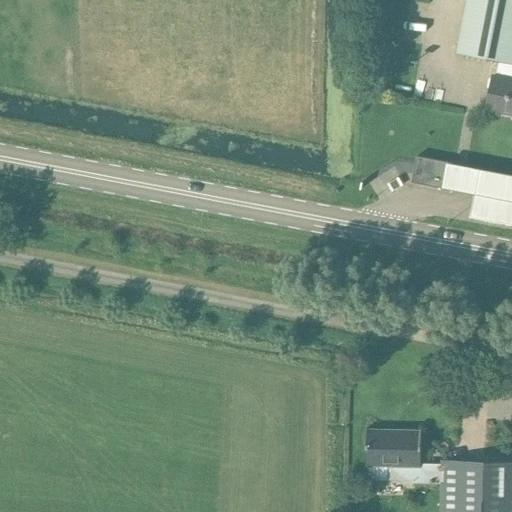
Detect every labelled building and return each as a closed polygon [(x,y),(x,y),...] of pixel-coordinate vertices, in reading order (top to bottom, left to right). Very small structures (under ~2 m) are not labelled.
[(482,106),(511,112),(511,77),(509,76),(511,62),(511,0),(462,0),(453,50),(494,58),(491,73),(489,72),(482,106)] [(417,156),(411,182),(448,190),(454,164),(417,156)] [(472,201),(468,223),(511,231),(511,182),(444,169),(440,195),(472,201)] [(511,511),(511,460),(440,460),(440,463),(421,462),(422,432),(395,431),(395,433),(367,433),(366,464),(389,465),(388,482),(440,484),(439,511),(511,511)] [(367,483),(367,494),(377,494),(378,484),(367,483)]
